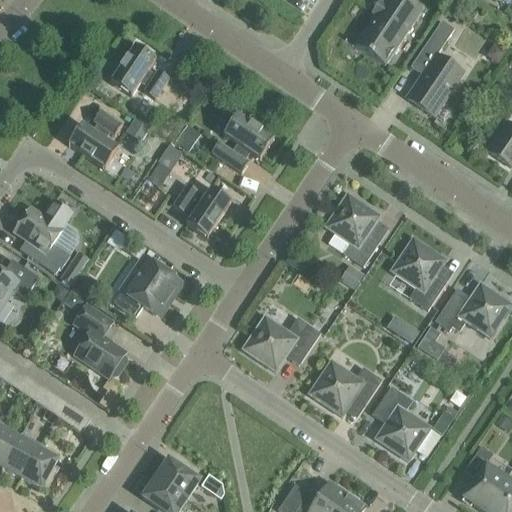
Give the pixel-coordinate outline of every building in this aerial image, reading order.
[(374,19),(354,48),(384,68),(421,13),(400,0),(386,0),(382,7),(379,4),(371,16),(374,19)] [(421,78),(406,100),(433,119),(462,76),(436,58),(453,32),(441,24),(409,70),(421,78)] [(493,46),(486,58),(498,66),(506,53),(493,46)] [(134,49),(109,86),(130,100),(141,84),(147,88),(142,95),(154,103),(169,82),(157,74),(153,79),(147,75),(155,63),(134,49)] [(94,135),(81,127),(67,148),(104,173),(118,152),(102,141),(106,135),(113,140),(122,128),(100,113),(92,125),(98,129),(94,135)] [(273,142),(236,118),(222,139),(238,149),(234,155),(218,145),(210,157),(240,177),(248,165),(243,161),(247,155),(259,164),(273,142)] [(162,134),(176,146),(189,132),(175,120),(162,134)] [(488,155),(510,170),(511,168),(511,128),(508,126),(488,155)] [(184,217),(188,211),(194,202),(198,196),(186,187),(172,209),(184,217)] [(200,206),(194,202),(188,211),(194,215),(185,228),(206,242),(231,205),(210,191),(200,206)] [(347,197),(324,230),(349,247),(343,257),(362,270),(379,246),(367,238),(376,225),(380,219),(347,197)] [(29,212),(14,234),(26,242),(18,253),(54,277),(58,271),(60,272),(68,260),(51,248),(61,234),(72,216),(52,203),(40,220),(29,212)] [(413,241),(390,274),(415,291),(409,301),(427,314),(444,289),(433,282),(442,269),(446,263),(413,241)] [(91,261),(80,254),(61,282),(72,289),(91,261)] [(184,287),(144,260),(141,258),(118,293),(121,294),(113,306),(135,321),(143,309),(161,322),(184,287)] [(11,263),(3,274),(0,272),(0,311),(12,293),(24,301),(38,280),(11,263)] [(469,301),(456,292),(434,324),(449,334),(451,330),(459,335),(466,325),(490,342),(511,309),(511,308),(480,286),(469,301)] [(111,325),(86,308),(74,327),(89,337),(74,359),(108,381),(110,378),(113,380),(116,379),(125,366),(125,363),(122,361),(125,356),(101,340),(111,325)] [(275,375),(287,357),(300,366),(320,337),(297,321),(287,335),(264,319),(242,353),(275,375)] [(353,401),(364,409),(381,384),(362,371),(356,381),(330,364),(308,397),(341,420),(353,401)] [(10,370),(11,369),(2,382),(10,388),(15,374),(10,370)] [(28,382),(29,381),(20,394),(28,400),(33,386),(28,382)] [(408,464),(430,431),(405,414),(411,404),(390,390),(373,415),(387,424),(374,442),(408,464)] [(46,394),(47,393),(46,393),(37,406),(46,412),(51,398),(46,394)] [(64,406),(65,405),(64,405),(55,418),(64,424),(69,409),(64,406)] [(77,415),(69,409),(64,424),(72,430),(72,429),(77,415)] [(0,430),(0,469),(2,471),(19,441),(1,431),(0,430)] [(19,441),(2,471),(21,481),(38,451),(37,451),(19,441)] [(38,451),(21,481),(46,495),(46,494),(59,471),(54,469),(60,458),(39,447),(37,451),(38,451)] [(478,511),(484,511),(506,481),(511,471),(480,450),(466,470),(478,478),(462,501),(478,511)] [(155,481),(186,502),(199,483),(168,462),(155,481)] [(208,478),(200,489),(220,502),(223,497),(222,487),(208,478)] [(179,511),(186,502),(155,481),(142,500),(159,511),(179,511)] [(511,511),(511,485),(506,481),(484,511),(511,511)] [(294,488),(278,511),(336,511),(348,496),(337,489),(336,491),(328,486),(316,503),(313,507),(304,501),(307,497),(294,488)] [(336,511),(363,511),(365,511),(357,505),(358,503),(348,496),(336,511)]
